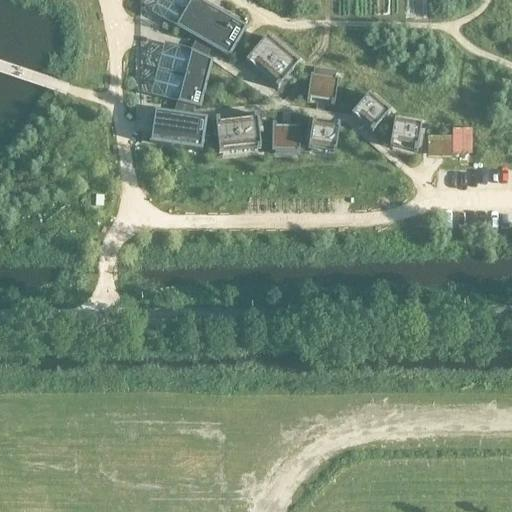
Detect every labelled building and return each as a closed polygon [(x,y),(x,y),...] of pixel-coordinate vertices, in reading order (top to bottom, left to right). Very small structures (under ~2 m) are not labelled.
[(194,44),(193,47),(209,53),(210,51),(211,49),(229,60),(246,29),(194,0),(174,0),(162,21),(196,41),(194,44)] [(299,66),(296,63),(295,64),(277,49),(269,42),(269,41),(266,38),(245,64),(248,67),(251,63),(277,85),(274,89),(277,91),(299,66)] [(176,108),(175,111),(192,114),(192,113),(193,109),(200,110),(212,63),(205,60),(206,58),(208,54),(209,53),(193,47),(192,49),(189,54),(176,50),(162,100),(177,104),(176,108)] [(310,76),(306,104),(309,104),(309,103),(309,99),(331,102),(330,107),(334,108),(338,80),(334,79),(334,81),(313,78),(313,76),(310,76)] [(368,96),(350,118),(352,119),(355,116),(364,123),(371,130),(368,133),(371,136),(389,114),(387,112),(386,113),(378,106),(370,99),(370,98),(368,96)] [(192,114),(175,111),(174,116),(161,115),(153,113),(148,144),(156,146),(201,153),(206,121),(191,119),(192,114)] [(218,121),(215,121),(218,155),(222,154),(222,153),(256,149),(256,150),(260,150),(256,116),(252,117),(253,122),(219,125),(218,121)] [(339,126),(336,126),(336,130),(325,129),(314,127),(315,123),(312,122),(311,123),(307,150),(311,150),(311,149),(332,152),(332,154),(335,154),(339,126)] [(421,126),(417,126),(417,127),(407,125),(396,123),(396,122),(393,122),(389,149),(391,150),(392,145),(403,147),(413,149),(412,153),(416,154),(417,151),(421,126)] [(275,124),(271,124),(272,152),(275,152),(275,151),(296,151),(296,153),(299,153),(299,125),(296,125),(296,129),(275,129),(275,124)] [(103,196),(95,196),(95,207),(103,207),(103,196)] [(349,197),(296,197),(296,213),(349,212),(349,197)]
